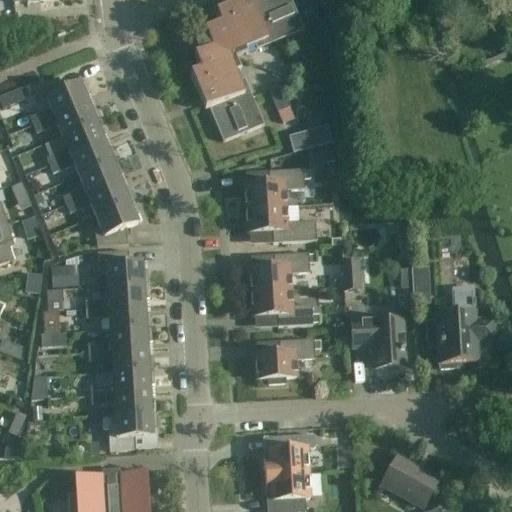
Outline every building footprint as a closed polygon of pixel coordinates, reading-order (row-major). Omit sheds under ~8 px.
[(302,33),(293,10),(288,0),(266,0),(252,6),(251,1),(239,6),(215,16),(219,26),(204,33),(211,50),(194,58),(200,73),(190,78),(204,113),(209,111),(222,144),(263,128),(244,81),(238,83),(234,74),(240,72),(235,60),(247,56),(244,50),(254,46),(256,52),(302,33)] [(482,8),(479,0),(462,0),(468,15),(479,11),(478,10),(482,8)] [(388,28),(394,44),(410,39),(405,23),(388,28)] [(33,90),(38,103),(45,100),(50,111),(29,120),(32,128),(87,106),(84,99),(89,97),(83,83),(62,92),(57,80),(33,90)] [(87,106),(32,128),(36,137),(57,128),(62,140),(100,124),(94,110),(90,112),(87,106)] [(49,168),(104,146),(101,139),(105,137),(100,124),(62,140),(67,151),(45,160),(49,168)] [(292,155),(331,145),(327,128),(288,139),(292,155)] [(78,179),(116,164),(111,150),(106,152),(104,146),(49,168),(52,177),(73,168),(78,179)] [(333,148),(321,149),(323,165),(335,164),(333,148)] [(65,208),(120,185),(118,179),(122,177),(116,164),(78,179),(83,191),(62,200),(65,208)] [(243,188),(245,212),(285,210),(284,194),(304,193),(303,183),(310,183),(310,174),(303,174),(303,172),(288,174),(268,175),(268,187),(243,188)] [(95,219),(133,204),(127,190),(123,192),(120,185),(65,208),(69,217),(90,208),(95,219)] [(138,217),(133,204),(95,219),(99,231),(92,234),(96,242),(96,250),(127,248),(126,231),(137,226),(134,219),(138,217)] [(29,209),(8,215),(11,225),(32,220),(29,209)] [(286,226),(285,210),(245,212),(246,236),(271,234),(272,246),(316,244),(316,243),(322,242),(322,233),(315,234),(315,224),(286,226)] [(23,224),(27,235),(38,232),(35,221),(23,224)] [(54,222),(46,226),(51,237),(59,233),(54,222)] [(420,222),(409,223),(409,234),(421,234),(420,222)] [(7,227),(0,229),(0,267),(13,264),(9,251),(14,249),(7,227)] [(127,254),(107,255),(97,256),(98,278),(106,278),(106,290),(147,287),(147,273),(142,273),(141,265),(128,266),(127,254)] [(309,276),(308,267),(315,267),(315,258),(308,258),(308,256),(273,258),(274,270),(249,272),(250,296),(290,293),(289,278),(309,276)] [(84,258),(65,264),(65,268),(85,267),(84,258)] [(358,264),(342,265),(343,293),(359,292),(358,264)] [(76,269),(50,271),(51,292),(77,290),(76,269)] [(429,303),(427,274),(427,270),(411,271),(412,304),(429,303)] [(27,277),(24,296),(39,297),(41,278),(27,277)] [(147,287),(106,290),(107,302),(84,304),(85,313),(144,309),(144,303),(148,302),(147,287)] [(62,293),(45,293),(46,306),(63,305),(62,293)] [(291,309),(290,293),(250,296),(251,320),(276,318),(277,330),(312,328),(312,327),(319,326),(318,317),(311,317),(311,308),(291,309)] [(425,325),(426,327),(427,347),(438,347),(440,372),(454,371),(454,367),(475,365),(474,346),(494,344),(492,324),(493,323),(473,324),(472,311),(471,295),(453,296),(455,316),(437,317),(437,324),(425,325)] [(144,309),(85,313),(85,322),(108,320),(109,333),(150,331),(149,316),(144,316),(144,309)] [(47,315),(42,315),(43,337),(53,337),(59,337),(58,314),(55,314),(47,315)] [(404,370),(403,350),(401,323),(373,325),(373,319),(350,320),(351,351),(367,350),(373,356),(374,371),(404,370)] [(150,331),(109,333),(110,346),(87,347),(87,356),(147,352),(146,346),(151,345),(150,331)] [(344,333),(332,334),(333,345),(345,344),(344,333)] [(41,351),(54,350),(53,337),(43,337),(40,338),(41,351)] [(313,342),(298,343),(278,345),(279,356),(254,358),(255,383),(267,382),(267,388),(284,387),(284,381),(296,380),(295,364),(314,363),(313,353),(320,353),(319,344),(313,344),(313,342)] [(111,364),(112,376),(153,374),(152,359),(147,359),(147,352),(87,356),(88,365),(111,364)] [(153,374),(112,376),(112,389),(90,390),(90,399),(149,395),(149,389),(154,388),(153,374)] [(149,395),(90,399),(91,408),(113,407),(114,419),(155,417),(154,402),(150,402),(149,395)] [(41,409),(29,410),(30,424),(42,423),(41,409)] [(107,420),(108,435),(109,455),(153,452),(151,432),(156,431),(155,417),(114,419),(107,420)] [(312,452),(315,449),(315,440),(312,437),(267,440),(268,462),(263,462),(264,479),(308,476),(306,452),(312,452)] [(21,446),(5,446),(4,462),(20,463),(21,446)] [(81,460),(99,459),(98,446),(81,447),(81,460)] [(351,459),(338,460),(339,473),(352,472),(351,459)] [(396,460),(381,488),(422,511),(438,482),(396,460)] [(156,511),(155,483),(146,484),(145,477),(146,476),(146,475),(119,476),(118,476),(118,477),(114,477),(115,506),(108,506),(106,478),(105,478),(102,478),(102,477),(101,477),(74,479),(75,498),(67,498),(68,510),(67,511),(156,511)] [(308,476),(264,479),(265,495),(270,495),(271,511),(304,511),(304,502),(309,501),(308,476)]
